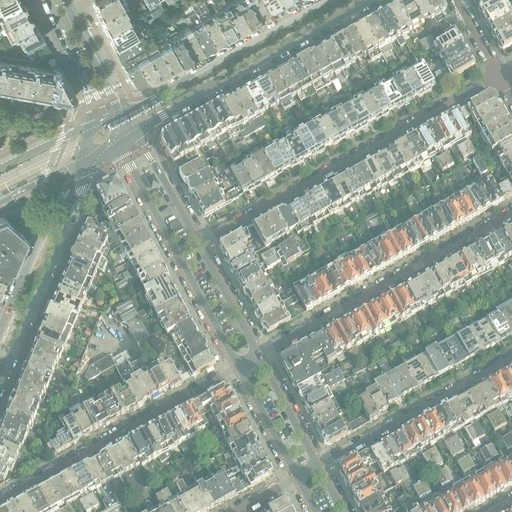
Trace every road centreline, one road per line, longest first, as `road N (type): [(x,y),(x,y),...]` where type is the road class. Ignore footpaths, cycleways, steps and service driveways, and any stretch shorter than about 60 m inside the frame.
road 1 (residential): [(499,76),(200,244)]
road 2 (residential): [(511,214),(259,355)]
road 3 (tertiary): [(138,131),(373,0)]
road 4 (residential): [(234,368),(0,500)]
road 5 (tertiary): [(118,144),(234,368)]
road 6 (tertiary): [(327,0),(122,111)]
road 7 (tertiary): [(6,367),(99,154)]
road 8 (residential): [(318,465),(511,357)]
road 9 (tertiary): [(200,244),(138,131)]
road 10 (tertiary): [(234,368),(293,479)]
road 11 (tertiary): [(259,355),(200,244)]
road 12 (tertiary): [(318,465),(259,355)]
road 13 (tertiary): [(122,111),(66,4)]
